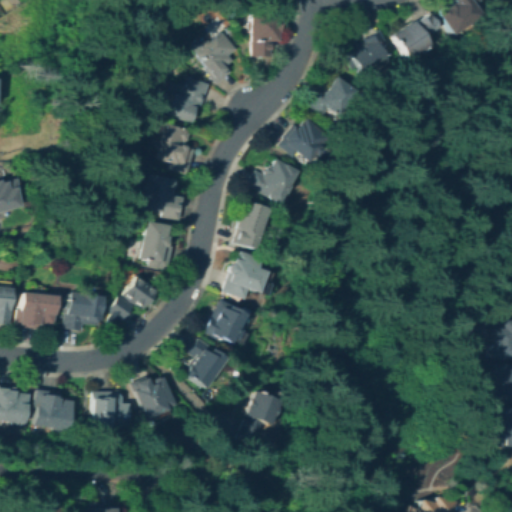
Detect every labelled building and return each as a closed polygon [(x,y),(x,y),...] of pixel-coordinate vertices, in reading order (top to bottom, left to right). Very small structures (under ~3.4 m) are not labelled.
[(473,0),(469,4),(477,14),(449,34),(434,13),(436,11),(435,10),(442,6),(449,1),(451,2),(450,0),(473,0)] [(275,13),(275,40),(265,40),(265,43),(267,43),(267,48),(266,48),(265,56),(245,56),(246,12),(275,13)] [(427,12),(437,26),(422,37),(427,43),(406,58),(389,35),(410,20),(412,22),(427,12)] [(384,61),(354,77),(341,52),(362,41),(360,38),(377,29),(385,45),(378,49),(384,61)] [(225,72),(212,83),(200,69),(202,68),(189,53),(209,35),(215,31),(230,48),(224,54),(228,59),(220,66),(225,72)] [(203,83),(195,108),(189,106),(184,121),(160,112),(163,105),(161,105),(166,91),(169,92),(172,82),(178,84),(182,75),(203,83)] [(351,89),(332,119),(307,104),(317,89),(322,92),(332,77),(351,89)] [(304,116),(324,133),(302,159),(294,152),(291,157),(275,144),(290,127),(292,128),(298,122),(299,122),(304,116)] [(189,147),(182,173),(161,168),(163,161),(148,157),(157,122),(181,128),(178,142),(185,144),(184,146),(189,147)] [(271,158),(294,170),(286,185),(283,193),(277,202),(244,184),(252,169),(261,174),(261,172),(260,172),(264,166),(267,167),(271,158)] [(178,196),(174,219),(154,216),(155,211),(135,208),(141,173),(170,177),(168,194),(178,196)] [(0,179),(13,176),(19,202),(0,207),(0,179)] [(265,207),(253,249),(230,242),(233,229),(232,228),(239,200),(265,207)] [(167,244),(163,268),(144,265),(145,259),(134,257),(140,219),(163,223),(162,233),(164,234),(163,244),(167,244)] [(248,256),(258,259),(255,267),(264,270),(263,275),(265,276),(266,279),(265,281),(262,283),(260,283),(257,291),(247,288),(243,298),(221,290),(227,273),(224,269),(226,265),(230,262),(231,263),(233,257),(235,258),(237,250),(249,254),(248,256)] [(152,289),(138,308),(117,293),(131,273),(152,289)] [(96,294),(93,324),(76,322),(75,329),(58,327),(62,290),(96,294)] [(53,295),(50,324),(37,322),(36,327),(11,325),(13,307),(17,308),(19,291),(53,295)] [(128,304),(116,319),(103,309),(114,294),(128,304)] [(243,329),(238,339),(232,336),(227,345),(200,331),(217,298),(243,312),(242,313),(245,314),(238,327),(243,329)] [(511,359),(490,360),(490,352),(487,352),(487,344),(490,344),(489,320),(511,320),(511,359)] [(221,356),(201,387),(181,373),(191,358),(185,353),(196,337),(210,347),(210,348),(221,356)] [(511,364),(511,402),(491,402),(491,381),(488,381),(488,372),(491,372),(491,364),(511,364)] [(142,375),(146,383),(150,382),(149,379),(159,376),(171,405),(141,417),(127,382),(142,375)] [(23,392),(20,423),(0,420),(0,382),(2,383),(1,386),(4,386),(3,388),(13,389),(13,391),(23,392)] [(68,399),(63,430),(29,424),(32,405),(28,405),(31,387),(55,391),(54,396),(68,399)] [(280,399),(270,425),(262,422),(250,453),(233,446),(245,415),(243,414),(253,388),(280,399)] [(124,402),(124,426),(88,426),(89,397),(89,390),(107,390),(107,392),(115,392),(116,395),(116,402),(124,402)] [(493,410),(511,409),(511,445),(493,445),(493,410)] [(453,500),(449,511),(414,511),(416,509),(417,508),(420,498),(432,501),(434,495),(453,500)] [(110,507),(110,511),(80,511),(80,507),(84,501),(92,501),(98,507),(110,507)]
